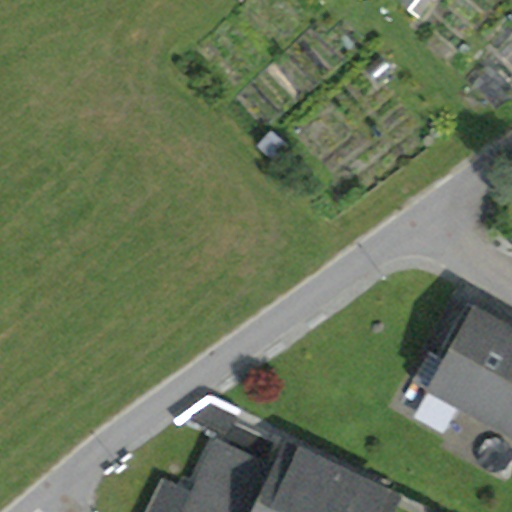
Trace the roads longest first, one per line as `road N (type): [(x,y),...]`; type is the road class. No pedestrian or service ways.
road 1 (residential): [(32,511),(403,227)]
road 2 (residential): [(403,227),(511,150)]
road 3 (residential): [(511,283),(403,227)]
